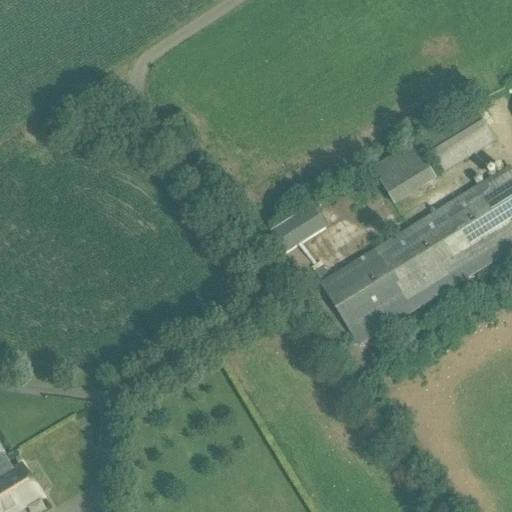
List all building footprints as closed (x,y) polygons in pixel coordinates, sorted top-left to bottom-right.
[(475,109),(425,139),(446,173),(496,143),(475,109)] [(397,206),(440,181),(419,144),(376,169),(397,206)] [(511,169),(322,285),(359,346),(511,252),(511,169)] [(328,229),(315,207),(267,236),(281,258),(328,229)] [(9,475),(0,480),(0,511),(22,511),(44,499),(23,466),(14,472),(7,459),(0,463),(0,466),(5,474),(8,475),(9,475)]
